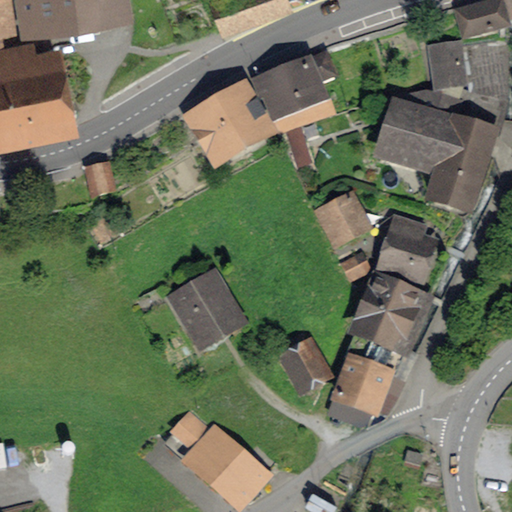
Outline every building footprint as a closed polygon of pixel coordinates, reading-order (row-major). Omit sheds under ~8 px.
[(0,0),(0,31),(14,30),(10,0),(0,0)] [(16,0),(22,28),(27,27),(27,29),(127,12),(125,0),(16,0)] [(221,31),(290,7),(287,0),(223,0),(211,4),(221,31)] [(511,0),(500,0),(501,1),(459,13),(466,38),(508,27),(507,23),(511,21),(511,0)] [(27,47),(0,51),(0,136),(68,123),(54,58),(30,62),(27,47)] [(464,84),(458,48),(433,52),(438,87),(464,84)] [(334,79),(325,55),(281,73),(283,77),(260,85),(263,93),(266,92),(276,117),(320,99),(315,87),(334,79)] [(223,159),(270,132),(247,93),(193,123),(202,138),(209,134),(223,159)] [(436,178),(452,123),(457,106),(432,98),(413,102),(410,110),(401,107),(385,163),(436,178)] [(495,135),(452,123),(436,178),(429,201),(472,214),(495,135)] [(113,191),(107,166),(88,170),(94,196),(113,191)] [(337,243),(370,226),(361,210),(358,212),(351,199),(321,215),(337,243)] [(419,243),(424,228),(394,218),(385,247),(393,249),(387,267),(402,272),(400,279),(418,285),(430,247),(419,243)] [(367,272),(360,257),(342,265),(350,280),(367,272)] [(240,322),(214,276),(173,300),(200,345),(240,322)] [(347,361),(352,363),(338,399),(376,415),(381,404),(378,403),(389,377),(395,379),(425,307),(420,305),(421,302),(416,299),(418,294),(381,279),(347,361)] [(328,375),(311,346),(284,362),(293,376),(294,375),(302,389),(328,375)] [(240,503),(262,478),(242,461),(239,458),(243,453),(223,436),(219,440),(192,417),(170,442),(240,503)] [(256,446),(242,461),(262,478),(263,478),(276,465),(256,446)]
